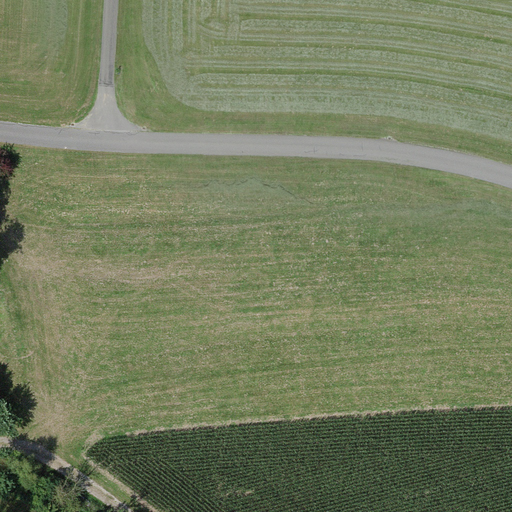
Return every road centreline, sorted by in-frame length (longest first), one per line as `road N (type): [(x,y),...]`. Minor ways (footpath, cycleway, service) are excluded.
road 1 (unclassified): [(511,179),(464,164),(333,147),(0,133)]
road 2 (track): [(101,143),(110,0)]
